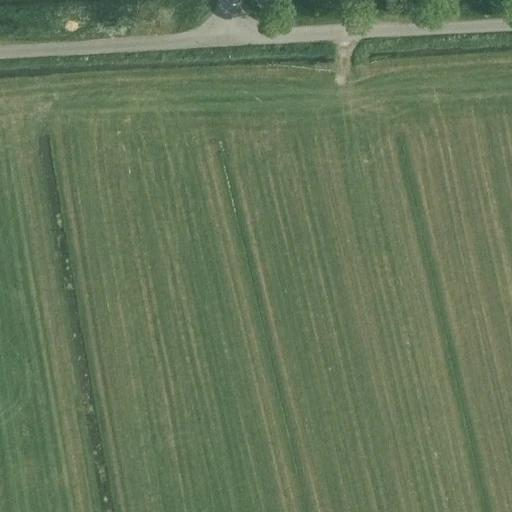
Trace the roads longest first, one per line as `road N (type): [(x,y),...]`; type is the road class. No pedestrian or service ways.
road 1 (unclassified): [(230,41),(511,25)]
road 2 (unclassified): [(0,52),(230,41)]
